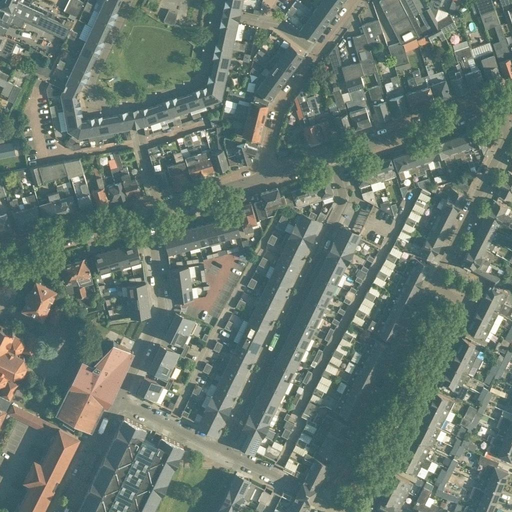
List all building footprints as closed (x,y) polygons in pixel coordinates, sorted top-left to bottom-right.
[(54,19),(12,0),(2,0),(2,1),(1,1),(0,2),(0,4),(0,5),(0,4),(0,8),(23,19),(64,38),(69,27),(65,24),(54,19)] [(12,0),(47,16),(49,11),(31,3),(31,0),(12,0)] [(76,16),(84,2),(80,0),(68,0),(63,10),(76,16)] [(104,0),(99,12),(114,19),(117,12),(115,11),(119,3),(120,0),(104,0)] [(220,35),(234,38),(239,17),(242,0),(227,0),(226,0),(225,0),(225,4),(224,7),(223,13),(221,19),(220,23),(220,26),(222,27),(220,35)] [(327,22),(334,13),(315,0),(314,0),(312,2),(316,7),(313,12),(327,22)] [(340,4),(334,0),(315,0),(334,13),(340,4)] [(424,34),(420,27),(414,15),(405,0),(380,0),(379,2),(384,11),(401,43),(402,43),(402,44),(419,36),(424,34)] [(419,13),(412,0),(405,0),(414,15),(419,13)] [(424,9),(419,0),(412,0),(419,13),(425,24),(429,33),(430,34),(435,31),(424,9)] [(435,17),(435,18),(428,5),(425,0),(419,0),(424,9),(435,31),(441,29),(437,22),(437,21),(435,17)] [(430,0),(428,5),(435,18),(435,17),(440,0),(430,0)] [(456,11),(460,2),(464,4),(464,0),(458,0),(458,2),(452,0),(451,0),(446,16),(450,14),(456,11)] [(495,9),(492,0),(475,0),(480,14),(495,9)] [(23,19),(0,8),(0,23),(5,26),(8,20),(20,26),(23,19)] [(511,60),(495,9),(480,14),(485,29),(494,25),(501,46),(494,48),(499,62),(501,68),(504,77),(511,74),(511,60)] [(168,10),(163,20),(165,22),(167,23),(170,24),(172,24),(175,24),(177,12),(168,10)] [(460,21),(456,11),(450,14),(455,24),(460,21)] [(114,19),(99,12),(92,26),(106,32),(109,25),(111,25),(114,19)] [(320,31),(327,22),(313,12),(309,17),(304,14),(301,17),(320,31)] [(455,24),(450,14),(446,16),(437,21),(437,22),(441,29),(442,33),(443,33),(456,26),(455,24)] [(301,17),(299,21),(303,25),(299,30),(313,41),(320,31),(301,17)] [(67,19),(65,24),(69,27),(71,27),(73,22),(67,19)] [(361,25),(364,33),(367,43),(369,47),(380,43),(377,34),(382,32),(378,19),(361,25)] [(429,33),(425,24),(420,27),(424,34),(425,36),(429,33)] [(106,32),(92,26),(85,41),(101,48),(104,41),(102,41),(106,32)] [(430,34),(428,35),(430,40),(433,39),(433,38),(439,35),(441,39),(445,37),(443,33),(442,33),(441,29),(435,31),(430,34)] [(16,42),(7,37),(0,33),(0,54),(8,58),(16,42)] [(367,43),(364,33),(352,37),(360,62),(341,68),(343,71),(345,80),(360,75),(363,74),(364,76),(374,72),(377,71),(369,47),(367,43)] [(214,50),(230,54),(234,38),(220,35),(218,44),(216,43),(214,50)] [(467,40),(453,43),(454,48),(468,45),(467,40)] [(79,55),(92,61),(96,54),(98,54),(101,48),(85,41),(79,55)] [(499,70),(496,61),(489,42),(470,49),(476,65),(479,64),(481,67),(483,66),(489,83),(490,82),(490,83),(496,81),(497,83),(502,81),(498,71),(499,70)] [(278,49),(297,63),(304,53),(290,43),(286,48),(280,45),(278,49)] [(408,62),(404,50),(402,44),(402,43),(401,43),(398,44),(388,47),(395,67),(408,62)] [(341,68),(336,44),(328,54),(335,74),(343,71),(341,68)] [(455,53),(453,54),(457,61),(458,61),(457,60),(460,61),(465,76),(469,86),(470,89),(475,87),(484,84),(478,68),(477,68),(476,65),(470,49),(468,45),(454,50),(455,53)] [(297,63),(278,49),(283,53),(279,57),(274,55),(271,58),(290,72),(297,63)] [(227,70),(230,54),(214,50),(213,57),(215,58),(213,66),(227,70)] [(468,90),(464,80),(458,61),(457,61),(453,54),(449,55),(454,69),(447,71),(455,94),(468,90)] [(92,61),(79,55),(72,70),(87,77),(90,70),(88,70),(92,61)] [(290,72),(271,58),(269,61),(273,66),(270,71),(284,81),(290,72)] [(410,67),(408,62),(395,67),(396,71),(403,68),(404,69),(410,67)] [(48,77),(51,69),(37,63),(33,70),(48,77)] [(450,96),(447,86),(442,70),(434,72),(427,64),(424,64),(429,76),(431,85),(434,91),(435,90),(438,100),(450,96)] [(207,82),(224,85),(227,70),(213,66),(211,75),(209,75),(208,78),(207,82)] [(87,77),(72,70),(63,89),(61,94),(64,110),(80,107),(79,100),(77,101),(76,96),(78,91),(82,83),(84,83),(87,77)] [(284,81),(270,71),(266,75),(260,73),(258,76),(277,90),(284,81)] [(392,116),(386,97),(384,98),(380,85),(381,84),(377,71),(374,72),(378,85),(367,89),(375,111),(378,120),(392,116)] [(364,86),(360,75),(345,80),(349,91),(362,87),(364,86)] [(387,91),(386,92),(388,97),(386,97),(392,116),(394,115),(395,117),(404,114),(403,112),(409,110),(406,100),(397,75),(391,77),(393,83),(395,89),(387,91)] [(435,101),(429,85),(424,87),(420,75),(414,77),(423,105),(428,103),(429,105),(434,103),(433,101),(435,101)] [(277,90),(258,76),(255,79),(260,84),(256,89),(270,99),(270,100),(277,90)] [(423,105),(414,77),(407,79),(411,92),(406,93),(411,109),(413,108),(413,110),(418,108),(417,107),(423,105)] [(15,99),(21,87),(7,81),(1,93),(9,96),(15,99)] [(61,94),(63,89),(49,82),(46,88),(48,96),(61,94)] [(199,88),(205,104),(221,99),(224,85),(207,82),(209,82),(208,88),(207,88),(206,86),(199,88)] [(304,86),(294,99),(297,109),(300,108),(303,118),(306,126),(303,127),(305,132),(304,132),(306,137),(307,137),(308,142),(310,141),(312,143),(318,141),(318,139),(320,138),(315,123),(312,115),(308,100),(307,97),(304,86)] [(371,114),(368,105),(362,87),(349,91),(351,99),(346,101),(354,128),(370,123),(368,115),(371,114)] [(185,95),(189,109),(205,104),(199,88),(193,91),(193,93),(185,95)] [(267,104),(270,99),(256,89),(253,100),(251,100),(250,105),(237,101),(236,108),(265,116),(268,104),(267,104)] [(337,105),(329,108),(332,115),(334,116),(339,132),(341,132),(341,133),(347,131),(347,130),(353,128),(350,119),(347,112),(340,90),(333,92),(337,105)] [(169,99),(174,114),(189,109),(185,95),(176,98),(176,96),(169,99)] [(314,95),(307,97),(308,100),(312,115),(319,112),(314,95)] [(154,106),(159,120),(174,114),(169,99),(162,101),(163,103),(154,106)] [(111,116),(114,130),(132,127),(136,126),(143,125),(145,124),(159,120),(154,106),(147,108),(147,107),(139,109),(133,110),(126,111),(119,112),(119,114),(111,116)] [(80,107),(64,110),(68,130),(73,134),(81,122),(80,115),(82,114),(80,107)] [(262,127),(265,116),(236,108),(234,114),(247,118),(245,123),(262,127)] [(102,118),(102,116),(95,117),(98,133),(114,130),(111,116),(102,118)] [(98,133),(95,117),(87,118),(88,120),(81,122),(73,134),(78,137),(88,135),(89,140),(90,140),(95,139),(99,138),(98,133)] [(318,122),(315,123),(320,138),(322,138),(322,139),(329,137),(329,136),(331,135),(330,130),(329,124),(328,124),(326,117),(318,120),(318,122)] [(245,123),(233,120),(232,121),(231,126),(236,127),(235,133),(242,135),(249,136),(259,139),(262,127),(245,123)] [(486,125),(474,129),(479,144),(481,143),(482,146),(481,146),(484,154),(485,155),(491,144),(487,134),(489,134),(488,133),(489,133),(486,125)] [(479,144),(474,129),(468,131),(467,131),(467,132),(467,133),(463,134),(469,154),(474,153),(472,147),(479,144)] [(185,136),(182,137),(185,145),(188,145),(189,148),(191,156),(185,158),(186,161),(188,168),(191,178),(203,174),(196,152),(194,146),(190,133),(185,134),(184,134),(185,136)] [(252,159),(258,142),(236,134),(235,139),(224,135),(223,141),(225,148),(228,156),(227,157),(230,165),(238,162),(238,164),(239,166),(250,162),(249,160),(252,159)] [(463,134),(449,139),(454,153),(456,159),(457,158),(461,157),(463,163),(468,162),(470,167),(473,166),(471,160),(469,154),(463,134)] [(188,174),(184,158),(183,158),(181,150),(178,139),(160,144),(164,155),(173,152),(176,162),(167,165),(168,168),(174,189),(191,184),(188,174)] [(428,146),(423,148),(427,162),(433,160),(435,167),(440,166),(438,158),(443,156),(446,164),(451,163),(448,155),(454,153),(449,139),(444,141),(443,140),(438,142),(433,144),(428,145),(428,146)] [(228,167),(225,157),(227,157),(228,156),(225,148),(223,141),(217,141),(218,150),(211,153),(213,160),(216,170),(228,167)] [(13,142),(0,144),(0,157),(15,154),(13,142)] [(166,169),(168,168),(164,155),(160,144),(148,148),(147,148),(159,187),(165,186),(166,186),(168,185),(169,184),(170,184),(166,169)] [(201,144),(194,146),(196,152),(203,174),(208,173),(208,174),(210,175),(213,174),(213,172),(213,171),(214,171),(209,154),(204,156),(203,151),(201,144)] [(427,162),(423,148),(413,151),(420,170),(421,174),(425,172),(424,168),(429,167),(428,164),(427,162)] [(420,170),(413,151),(404,154),(404,153),(403,154),(408,168),(409,167),(410,172),(415,171),(416,175),(421,174),(420,170)] [(127,173),(126,168),(123,169),(119,154),(114,156),(115,159),(117,167),(119,167),(127,194),(131,193),(132,195),(140,193),(137,183),(143,181),(140,173),(134,175),(136,179),(131,181),(129,173),(127,173)] [(408,168),(403,154),(393,157),(400,178),(405,176),(403,170),(408,168)] [(80,158),(63,161),(67,173),(68,176),(70,175),(76,174),(79,175),(84,174),(80,158)] [(390,158),(378,162),(384,179),(396,175),(390,158)] [(126,197),(123,187),(118,170),(117,167),(115,159),(108,160),(115,182),(106,185),(111,200),(118,198),(119,199),(121,200),(125,199),(126,197)] [(67,173),(63,161),(38,166),(43,181),(67,173)] [(384,179),(378,162),(366,166),(371,183),(384,179)] [(43,181),(38,166),(28,168),(30,176),(33,184),(41,181),(43,181)] [(371,183),(366,166),(354,170),(359,187),(371,183)] [(109,202),(106,192),(98,167),(94,168),(100,188),(91,190),(96,206),(97,206),(98,207),(101,206),(102,204),(109,202)] [(454,169),(448,171),(452,184),(458,187),(467,191),(469,186),(466,184),(464,183),(463,178),(458,179),(454,169)] [(511,172),(508,170),(502,182),(511,186),(511,172)] [(0,233),(11,230),(8,221),(6,214),(0,215),(0,194),(6,193),(0,173),(0,233)] [(87,183),(84,174),(79,175),(76,174),(70,175),(81,210),(94,206),(87,183)] [(333,195),(328,178),(316,182),(321,199),(333,195)] [(321,199),(316,182),(303,186),(309,203),(321,199)] [(511,186),(502,182),(501,183),(500,185),(496,193),(505,197),(510,200),(511,196),(511,186)] [(76,212),(74,202),(69,186),(64,188),(63,185),(56,187),(58,191),(65,215),(70,214),(70,215),(75,213),(75,212),(76,212)] [(309,203),(303,186),(291,190),(297,207),(309,203)] [(440,189),(437,194),(460,205),(465,194),(456,190),(452,187),(448,194),(440,189)] [(280,196),(278,188),(260,193),(262,200),(254,202),(259,219),(274,215),(279,206),(286,203),(285,198),(284,195),(280,196)] [(422,188),(420,192),(428,196),(430,192),(422,188)] [(372,190),(371,190),(361,193),(363,199),(378,206),(372,190)] [(65,216),(65,215),(58,191),(46,194),(47,198),(39,200),(45,221),(47,220),(47,221),(52,220),(52,219),(59,217),(60,218),(65,216)] [(434,208),(429,217),(448,227),(452,218),(453,216),(454,216),(460,205),(437,194),(435,193),(433,196),(435,197),(440,200),(439,202),(443,204),(440,209),(440,211),(434,208)] [(27,196),(29,202),(24,203),(25,208),(30,225),(32,224),(33,225),(35,224),(42,222),(39,212),(34,194),(27,196)] [(30,225),(25,208),(20,210),(17,199),(10,201),(18,229),(24,227),(25,227),(28,227),(28,226),(30,225)] [(416,199),(417,199),(416,199),(414,203),(415,203),(423,207),(424,203),(416,199)] [(493,199),(488,210),(510,222),(511,217),(503,213),(507,206),(502,204),(493,199)] [(393,214),(390,204),(389,200),(380,203),(381,208),(393,214)] [(257,224),(251,202),(237,206),(245,232),(253,230),(252,225),(257,224)] [(482,224),(477,233),(496,242),(500,233),(495,230),(495,229),(499,222),(508,226),(511,227),(511,222),(510,222),(488,210),(482,222),(483,222),(482,224)] [(323,220),(326,214),(320,211),(317,218),(322,220),(323,220)] [(313,232),(318,222),(318,221),(314,219),(308,216),(302,213),(296,224),(314,233),(313,232)] [(408,216),(408,215),(406,219),(414,223),(416,220),(408,216)] [(239,234),(235,216),(224,219),(229,236),(239,234)] [(413,230),(411,235),(415,237),(438,249),(443,238),(443,237),(443,236),(448,227),(429,217),(425,226),(431,229),(430,231),(426,237),(418,233),(413,230)] [(219,239),(229,236),(224,219),(214,222),(219,239)] [(219,239),(214,222),(204,224),(209,242),(210,246),(220,243),(219,239)] [(199,245),(209,242),(204,224),(194,227),(199,245)] [(313,233),(314,233),(296,224),(296,225),(295,228),(294,227),(294,228),(293,231),(292,231),(292,232),(293,232),(291,235),(287,233),(308,244),(308,243),(309,240),(310,240),(309,239),(311,236),(312,237),(312,236),(311,236),(313,233)] [(189,247),(199,245),(194,227),(184,230),(189,247)] [(358,236),(342,228),(334,243),(333,242),(351,251),(358,236)] [(179,250),(189,247),(184,230),(174,232),(179,250)] [(168,253),(179,250),(174,232),(164,235),(168,253)] [(308,244),(287,233),(281,244),(302,254),(307,243),(308,244)] [(471,243),(465,254),(488,266),(489,263),(490,261),(481,256),(485,250),(486,248),(492,250),(496,242),(477,233),(473,242),(472,243),(471,243)] [(411,235),(408,241),(412,243),(413,241),(422,246),(418,253),(423,255),(432,260),(438,249),(415,237),(411,235)] [(351,251),(333,242),(333,243),(334,243),(333,246),(332,246),(331,246),(332,247),(331,250),(330,249),(330,250),(329,253),(328,253),(346,262),(345,261),(347,258),(347,259),(348,258),(347,258),(349,255),(349,254),(350,251),(351,251)] [(130,263),(141,260),(135,243),(125,246),(130,263)] [(297,265),(302,254),(281,244),(286,246),(281,257),(297,265)] [(120,266),(130,263),(125,246),(115,249),(120,266)] [(115,249),(105,251),(110,269),(120,266),(115,249)] [(105,251),(95,254),(100,272),(110,269),(105,251)] [(389,251),(387,255),(395,259),(397,256),(390,252),(390,251),(389,251)] [(346,262),(328,253),(329,254),(324,264),(340,272),(345,262),(346,262)] [(465,254),(460,265),(466,268),(465,268),(467,269),(467,268),(491,280),(496,283),(499,277),(487,271),(486,270),(488,266),(465,254)] [(395,259),(387,255),(385,259),(386,259),(393,263),(395,259)] [(400,256),(398,260),(406,264),(406,265),(425,275),(430,265),(421,261),(417,259),(411,256),(409,260),(400,256)] [(74,261),(72,261),(79,287),(80,287),(82,296),(86,308),(92,306),(89,294),(87,295),(84,285),(93,283),(91,276),(88,267),(86,259),(85,257),(80,259),(79,259),(77,258),(74,259),(74,261)] [(292,275),(297,265),(281,257),(275,267),(292,275)] [(80,287),(79,287),(72,261),(70,261),(69,261),(66,261),(65,263),(59,265),(64,283),(65,283),(68,294),(76,292),(77,297),(82,296),(80,287)] [(340,272),(324,264),(318,275),(335,283),(340,272)] [(401,275),(397,284),(415,293),(420,284),(421,283),(425,275),(406,265),(402,273),(408,276),(407,278),(401,275)] [(188,266),(170,269),(171,279),(189,277),(188,266)] [(286,286),(292,275),(275,267),(270,278),(286,286)] [(380,269),(377,272),(386,277),(388,273),(380,269)] [(386,277),(377,272),(375,276),(376,276),(384,280),(386,277)] [(335,283),(318,275),(313,286),(330,294),(335,283)] [(191,287),(189,277),(171,279),(173,290),(191,287)] [(281,297),(286,286),(270,278),(265,289),(281,297)] [(486,290),(485,293),(504,302),(505,300),(508,294),(502,291),(502,290),(494,286),(496,283),(491,280),(486,290)] [(23,308),(27,310),(25,315),(32,318),(40,321),(42,317),(55,290),(36,281),(32,290),(28,291),(26,295),(28,299),(23,308)] [(127,285),(129,296),(147,293),(145,283),(127,285)] [(391,294),(387,303),(406,312),(410,304),(411,302),(415,293),(397,284),(392,293),(398,296),(397,297),(391,294)] [(324,305),(330,294),(313,286),(308,297),(324,305)] [(192,298),(191,287),(173,290),(174,300),(192,298)] [(276,308),(281,297),(265,289),(259,300),(276,308)] [(368,290),(366,293),(374,298),(376,294),(368,290)] [(129,296),(130,306),(148,304),(147,293),(129,296)] [(374,298),(366,293),(364,297),(372,301),(374,298)] [(479,304),(475,313),(493,322),(494,319),(497,313),(492,310),(493,308),(507,315),(507,313),(511,306),(504,302),(485,293),(480,302),(479,304)] [(319,315),(324,305),(308,297),(303,307),(319,315)] [(271,319),(276,308),(259,300),(254,311),(271,319)] [(382,313),(377,322),(396,331),(400,323),(401,321),(406,312),(387,303),(383,312),(389,315),(388,317),(382,313)] [(130,306),(131,317),(149,314),(148,304),(130,306)] [(56,325),(64,309),(58,306),(56,305),(48,321),(56,325)] [(314,326),(319,315),(303,307),(297,318),(314,326)] [(358,307),(356,311),(364,315),(366,312),(358,308),(359,307),(358,307)] [(265,329),(271,319),(254,311),(249,321),(265,329)] [(364,315),(356,311),(354,315),(362,319),(364,315)] [(170,323),(192,334),(197,322),(177,313),(176,313),(174,317),(171,323),(170,323)] [(471,320),(470,322),(489,331),(489,329),(493,322),(475,313),(471,320)] [(308,337),(314,326),(297,318),(292,329),(308,337)] [(0,383),(5,382),(8,375),(7,371),(15,374),(24,371),(28,364),(24,355),(26,351),(32,354),(41,337),(17,325),(17,324),(6,319),(2,325),(0,324),(0,383)] [(371,320),(367,328),(379,334),(382,336),(391,341),(396,331),(377,322),(377,323),(371,320)] [(260,340),(265,329),(249,321),(244,332),(260,340)] [(470,322),(466,330),(475,335),(479,337),(484,339),(489,331),(470,322)] [(192,334),(170,323),(171,324),(168,330),(166,334),(166,335),(182,343),(187,332),(192,334)] [(292,329),(287,340),(303,348),(308,337),(292,329)] [(345,330),(343,334),(351,338),(353,335),(346,331),(346,330),(345,330)] [(255,351),(260,340),(244,332),(238,343),(255,351)] [(351,338),(343,334),(341,338),(342,338),(350,342),(351,338)] [(370,336),(365,346),(384,355),(389,346),(380,341),(376,339),(370,336)] [(462,338),(458,347),(476,356),(480,347),(475,345),(471,342),(462,338)] [(504,352),(509,341),(508,341),(508,340),(505,339),(503,338),(500,342),(498,341),(495,348),(504,352)] [(287,340),(282,351),(298,359),(303,348),(287,340)] [(120,377),(123,371),(123,370),(129,357),(130,357),(133,352),(132,352),(133,351),(113,341),(92,363),(83,358),(70,384),(57,411),(65,415),(62,421),(73,426),(74,426),(73,425),(75,420),(91,428),(103,402),(107,404),(120,377),(120,378),(120,377)] [(250,362),(255,351),(238,343),(233,354),(250,362)] [(154,355),(176,366),(172,363),(177,353),(161,345),(160,345),(155,356),(154,355)] [(365,346),(361,355),(379,364),(384,355),(365,346)] [(458,347),(453,356),(472,366),(477,368),(477,367),(481,359),(476,356),(458,347)] [(336,348),(334,352),(342,356),(344,353),(336,348)] [(293,369),(298,359),(282,351),(276,361),(293,369)] [(342,356),(334,352),(331,355),(332,355),(340,360),(342,356)] [(244,372),(250,362),(233,354),(228,364),(244,372)] [(150,367),(151,368),(158,371),(155,376),(167,381),(171,384),(174,378),(171,376),(176,366),(154,355),(154,356),(155,356),(152,363),(150,366),(151,367),(150,367)] [(355,364),(350,373),(369,382),(372,378),(373,377),(374,375),(373,374),(374,374),(375,374),(375,372),(379,364),(361,355),(357,363),(363,366),(362,367),(355,364)] [(448,365),(444,374),(462,384),(467,375),(461,372),(462,371),(468,373),(472,366),(453,356),(449,364),(448,365)] [(509,360),(509,359),(505,357),(502,362),(499,367),(499,368),(504,370),(507,364),(509,360)] [(499,367),(502,362),(497,359),(494,365),(499,367)] [(287,380),(293,369),(276,361),(271,372),(287,380)] [(239,383),(244,372),(228,364),(223,375),(239,383)] [(496,373),(499,368),(499,367),(494,365),(491,371),(496,373)] [(325,368),(323,372),(331,376),(333,372),(325,368)] [(500,379),(504,370),(499,368),(496,373),(495,377),(500,379)] [(13,375),(15,374),(7,371),(8,375),(5,382),(0,383),(0,418),(10,399),(19,382),(12,378),(13,375)] [(287,380),(271,372),(266,383),(282,391),(287,380)] [(488,372),(484,381),(489,383),(494,375),(488,372)] [(346,384),(342,392),(361,401),(365,393),(366,391),(365,390),(366,390),(367,388),(367,387),(369,382),(350,373),(346,381),(353,385),(352,387),(346,384)] [(444,374),(439,383),(448,388),(452,390),(458,393),(462,384),(444,374)] [(234,394),(239,383),(223,375),(217,386),(234,394)] [(161,385),(146,377),(145,378),(143,381),(140,388),(138,387),(138,388),(139,389),(137,393),(154,401),(161,385)] [(277,402),(282,391),(266,383),(260,394),(277,402)] [(229,405),(234,394),(217,386),(212,397),(212,396),(211,397),(229,405),(230,405),(229,405)] [(316,386),(314,390),(322,394),(324,390),(316,386)] [(491,386),(489,390),(509,399),(511,399),(511,394),(511,395),(491,386)] [(488,391),(489,390),(483,387),(480,393),(485,395),(488,391)] [(485,395),(482,401),(487,404),(492,393),(488,391),(485,395)] [(342,392),(338,401),(356,410),(361,401),(342,392)] [(435,392),(430,401),(449,410),(453,401),(448,399),(444,396),(435,392)] [(272,413),(277,402),(260,394),(255,405),(272,413)] [(229,406),(229,405),(211,397),(212,397),(210,400),(210,401),(209,404),(208,404),(207,407),(206,407),(224,416),(223,415),(225,412),(226,413),(226,412),(225,412),(227,409),(228,409),(227,408),(228,405),(229,406)] [(511,413),(503,410),(499,418),(511,423),(511,399),(509,399),(508,403),(511,404),(511,413),(511,414),(511,413)] [(319,407),(317,406),(309,402),(308,401),(303,412),(301,416),(308,419),(309,420),(312,421),(319,407)] [(338,401),(333,410),(339,413),(349,418),(352,419),(356,410),(338,401)] [(430,401),(426,410),(444,420),(449,410),(430,401)] [(482,401),(478,409),(483,412),(487,404),(482,401)] [(14,405),(13,406),(10,413),(11,414),(18,417),(28,422),(29,423),(39,428),(40,428),(42,429),(46,421),(14,405)] [(249,415),(266,423),(272,413),(255,405),(250,415),(249,415)] [(224,416),(206,407),(206,408),(207,408),(199,423),(216,431),(223,416),(224,416)] [(474,418),(472,421),(477,424),(483,412),(478,409),(475,416),(474,418)] [(420,425),(417,429),(436,438),(440,430),(434,427),(435,425),(440,428),(444,420),(426,410),(422,418),(421,420),(421,421),(420,421),(419,423),(420,425)] [(474,418),(465,413),(463,417),(467,419),(472,422),(472,421),(474,418)] [(349,425),(346,424),(326,414),(320,425),(329,429),(343,436),(349,425)] [(267,424),(249,415),(250,416),(248,419),(247,418),(247,419),(248,419),(247,422),(246,422),(245,422),(246,423),(245,426),(244,425),(244,426),(262,434),(261,434),(263,431),(264,431),(263,430),(264,427),(265,428),(265,427),(266,424),(267,424)] [(150,511),(183,445),(124,416),(76,511),(150,511)] [(469,428),(472,422),(467,419),(463,417),(460,423),(468,428),(469,428)] [(492,436),(490,441),(494,443),(501,446),(511,449),(511,423),(499,418),(496,426),(500,427),(498,431),(505,434),(506,434),(505,436),(497,433),(495,437),(492,436)] [(44,431),(50,434),(56,423),(49,420),(44,431)] [(473,434),(477,424),(472,421),(472,422),(469,428),(468,428),(467,431),(473,434)] [(262,435),(262,434),(244,426),(245,427),(237,442),(254,449),(261,434),(262,435)] [(461,438),(466,429),(461,426),(456,435),(461,438)] [(78,437),(60,428),(56,436),(54,435),(53,435),(50,441),(52,442),(45,457),(43,456),(40,462),(35,459),(32,466),(30,465),(29,465),(31,466),(28,472),(27,471),(26,472),(28,473),(25,479),(30,481),(26,488),(28,489),(21,504),(19,503),(16,508),(15,508),(13,511),(40,511),(53,487),(54,485),(55,486),(56,485),(54,484),(56,480),(58,480),(57,479),(58,478),(57,477),(78,437)] [(264,435),(273,439),(276,432),(268,428),(264,435)] [(337,447),(343,436),(329,429),(326,436),(317,432),(315,436),(323,440),(337,447)] [(412,438),(407,447),(426,456),(430,448),(424,446),(425,444),(431,447),(436,438),(417,429),(415,434),(414,434),(413,436),(413,437),(412,437),(412,438)] [(299,437),(297,441),(305,445),(307,441),(299,437)] [(458,449),(460,445),(462,440),(457,438),(453,446),(458,449)] [(470,442),(470,441),(464,438),(462,440),(460,445),(465,447),(473,451),(476,445),(470,442)] [(332,458),(337,448),(337,447),(323,440),(323,441),(320,447),(312,443),(310,447),(316,450),(326,455),(332,458)] [(488,445),(486,450),(497,455),(501,457),(511,460),(511,456),(511,449),(501,446),(494,443),(492,446),(488,445)] [(277,456),(280,450),(268,444),(265,450),(277,456)] [(456,454),(461,456),(465,447),(460,445),(458,449),(456,454)] [(407,447),(402,456),(421,466),(427,469),(431,460),(425,457),(426,456),(407,447)] [(323,462),(326,455),(316,450),(313,456),(307,452),(304,458),(312,462),(309,468),(323,475),(329,464),(323,462)] [(481,454),(477,462),(486,466),(483,472),(479,470),(479,471),(504,481),(508,471),(495,466),(497,461),(488,457),(481,454)] [(402,456),(398,465),(407,470),(411,472),(416,475),(421,466),(402,456)] [(442,462),(447,465),(450,459),(445,456),(442,462)] [(452,458),(447,469),(452,472),(458,461),(452,458)] [(285,465),(284,465),(282,469),(283,469),(291,473),(293,469),(285,465)] [(313,495),(323,475),(309,468),(306,475),(297,470),(295,475),(304,480),(303,480),(299,488),(313,495)] [(450,476),(452,472),(447,469),(446,470),(443,476),(442,479),(447,482),(450,476)] [(473,485),(471,491),(495,502),(499,492),(500,491),(504,481),(479,471),(477,475),(485,479),(486,478),(489,479),(487,485),(486,487),(485,491),(481,489),(473,485)] [(412,483),(406,480),(394,474),(388,484),(407,493),(412,483)] [(440,483),(442,479),(443,476),(439,474),(434,483),(438,485),(438,486),(440,483)] [(228,490),(243,497),(250,481),(237,475),(229,490),(228,490)] [(417,478),(415,483),(421,486),(423,481),(417,478)] [(443,491),(447,482),(442,479),(440,483),(438,486),(438,485),(437,489),(443,491)] [(407,493),(388,484),(383,494),(402,503),(407,493)] [(418,509),(416,511),(427,511),(430,507),(424,504),(428,496),(431,490),(429,489),(423,487),(418,498),(413,507),(418,509)] [(309,504),(309,503),(313,495),(299,488),(295,496),(289,509),(294,511),(304,511),(308,505),(309,506),(309,505),(309,504)] [(456,496),(443,491),(437,489),(435,494),(453,501),(456,496)] [(243,497),(228,490),(227,490),(229,491),(227,494),(226,494),(225,494),(227,495),(225,499),(224,498),(223,499),(225,499),(223,503),(222,502),(236,510),(243,497)] [(289,499),(291,496),(283,492),(283,491),(281,495),(281,496),(281,495),(289,499)] [(463,511),(462,511),(490,511),(491,511),(495,502),(471,491),(469,496),(477,499),(481,500),(479,506),(478,507),(477,511),(465,506),(463,511)] [(402,503),(383,494),(378,504),(391,511),(392,509),(395,510),(394,511),(399,511),(401,509),(400,508),(402,503)] [(235,511),(236,510),(222,502),(221,503),(222,503),(218,511),(235,511)] [(430,507),(427,511),(450,511),(447,510),(446,511),(434,511),(437,505),(432,503),(430,507)] [(457,503),(452,511),(462,511),(463,511),(461,511),(463,506),(457,503)]
